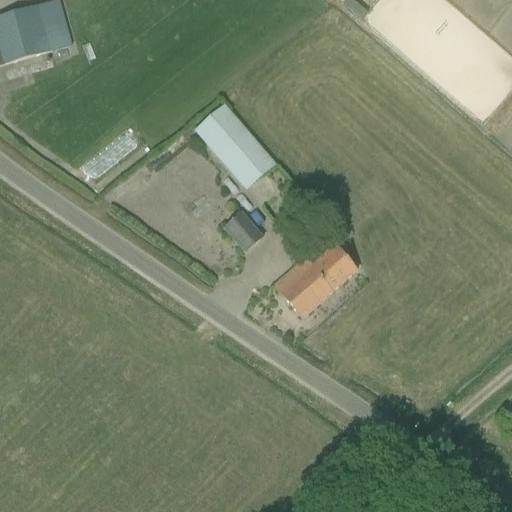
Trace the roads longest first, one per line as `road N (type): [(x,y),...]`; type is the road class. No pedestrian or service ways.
road 1 (unclassified): [(411,455),(0,172)]
road 2 (unclassified): [(411,455),(511,380)]
